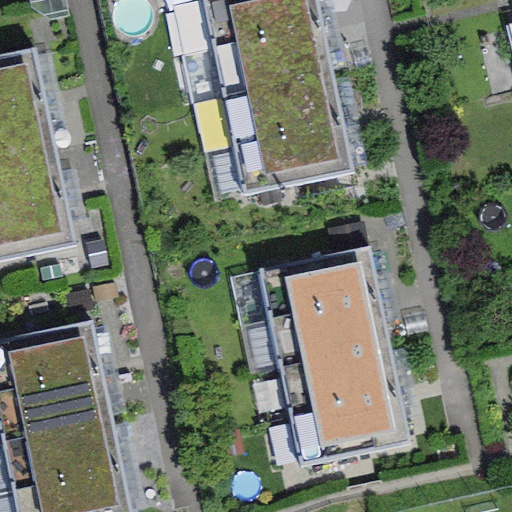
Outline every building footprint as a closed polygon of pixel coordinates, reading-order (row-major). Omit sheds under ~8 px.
[(318,0),(207,0),(203,1),(213,50),(324,27),(318,0)] [(324,27),(213,50),(224,99),(334,76),(324,27)] [(37,50),(0,57),(0,108),(47,99),(37,50)] [(334,76),(224,99),(234,148),(344,125),(334,76)] [(47,99),(0,108),(0,159),(57,148),(47,99)] [(344,125),(234,148),(244,196),(354,173),(344,125)] [(57,148),(0,159),(0,210),(67,197),(57,148)] [(67,197),(0,210),(0,261),(77,245),(67,197)] [(369,250),(259,273),(269,321),(379,298),(369,250)] [(379,298),(269,321),(279,370),(390,347),(379,298)] [(93,323),(0,341),(0,392),(103,371),(93,323)] [(390,347),(279,370),(289,419),(400,396),(390,347)] [(103,371),(0,392),(0,431),(3,443),(113,420),(103,371)] [(400,396),(289,419),(299,468),(410,445),(400,396)] [(113,420),(3,443),(13,492),(123,469),(113,420)] [(132,511),(123,469),(13,492),(16,511),(132,511)]
